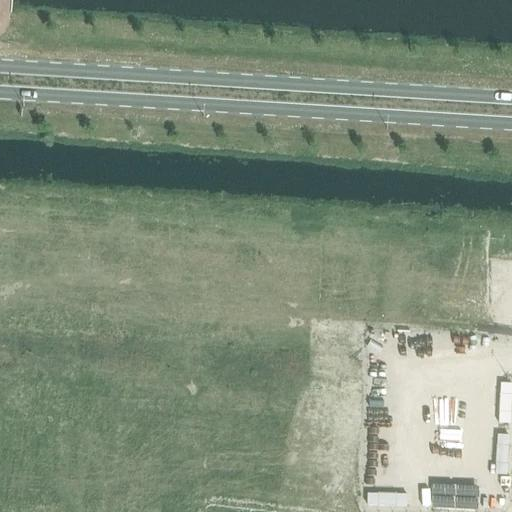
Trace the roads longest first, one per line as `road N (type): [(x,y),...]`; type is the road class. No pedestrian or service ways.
road 1 (primary): [(511,98),(0,67)]
road 2 (primary): [(0,94),(511,125)]
